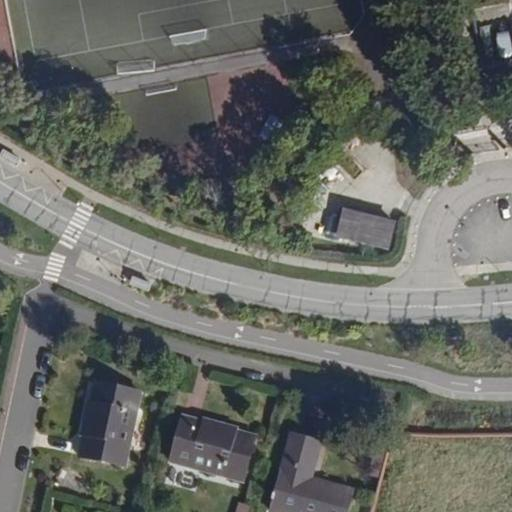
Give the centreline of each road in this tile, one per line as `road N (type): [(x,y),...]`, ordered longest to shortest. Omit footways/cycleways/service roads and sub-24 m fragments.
road 1 (residential): [(0,182),(142,256),(217,282),(312,302),(511,300)]
road 2 (residential): [(61,265),(5,511)]
